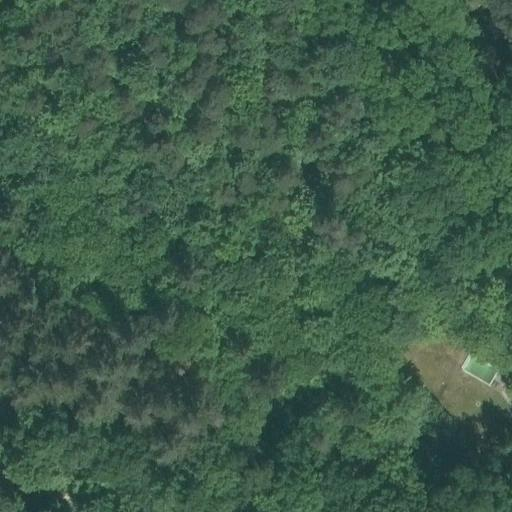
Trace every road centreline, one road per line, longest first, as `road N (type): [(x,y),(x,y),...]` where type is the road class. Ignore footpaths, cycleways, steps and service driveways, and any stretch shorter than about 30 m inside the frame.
road 1 (track): [(0,88),(511,334)]
road 2 (track): [(226,511),(0,406)]
